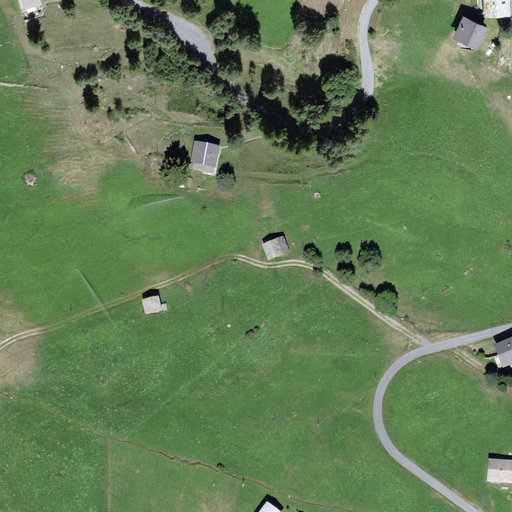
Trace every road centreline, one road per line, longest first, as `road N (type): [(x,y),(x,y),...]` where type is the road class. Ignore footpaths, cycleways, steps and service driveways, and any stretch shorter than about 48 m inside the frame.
road 1 (track): [(423,346),(308,268),(237,259),(0,351)]
road 2 (unclassified): [(118,0),(198,47),(220,76),(262,107),(304,125),(337,121),(364,99),(368,32),(383,0)]
road 3 (unclassified): [(511,320),(423,346),(396,362),(380,392),(381,422),(395,445),(484,511)]
